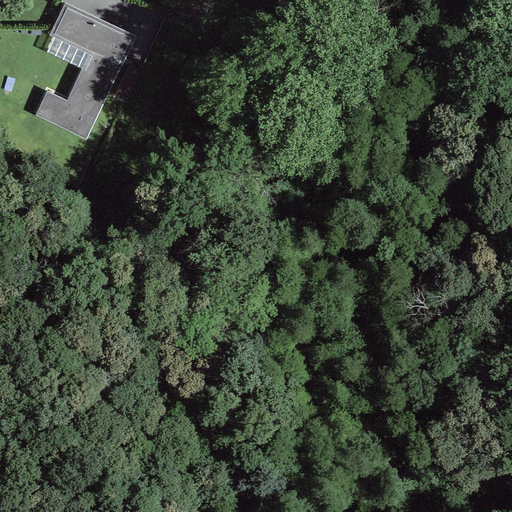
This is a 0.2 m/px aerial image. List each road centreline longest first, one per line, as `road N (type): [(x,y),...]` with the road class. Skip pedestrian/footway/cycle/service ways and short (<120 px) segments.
road 1 (residential): [(166,272),(193,160),(237,80),(333,0)]
road 2 (residential): [(232,511),(166,272)]
road 3 (unclassified): [(166,272),(0,216)]
